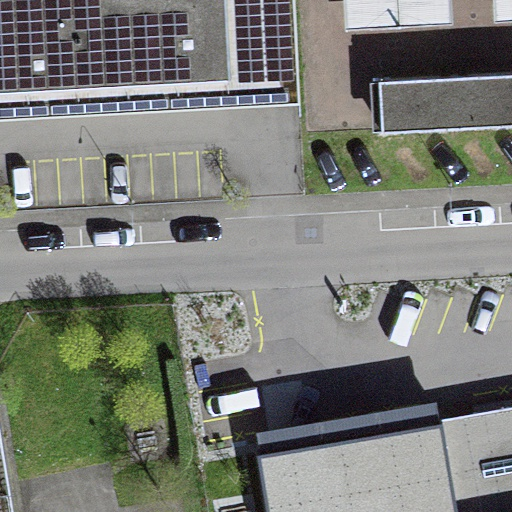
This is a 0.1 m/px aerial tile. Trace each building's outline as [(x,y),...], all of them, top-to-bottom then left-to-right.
[(229,0),(0,0),(0,97),(233,87),(229,0)] [(467,0),(355,0),(358,45),(470,40),(467,0)] [(511,0),(501,0),(504,38),(511,37),(511,0)] [(511,85),(395,93),(399,152),(511,147),(511,85)] [(27,511),(7,386),(0,387),(0,511),(27,511)] [(402,511),(511,511),(511,405),(388,426),(402,511)]
